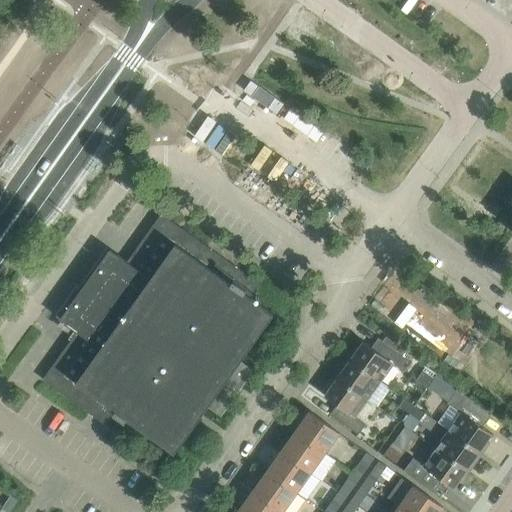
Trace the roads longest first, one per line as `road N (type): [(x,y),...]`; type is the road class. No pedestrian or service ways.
road 1 (residential): [(0,349),(135,168),(152,158),(192,163),(349,272)]
road 2 (tertiary): [(0,249),(187,0)]
road 3 (residential): [(181,511),(285,362),(337,311),(349,272)]
road 4 (tertiary): [(148,0),(127,51),(0,220)]
road 5 (unclassified): [(469,107),(316,0)]
road 6 (residential): [(137,511),(0,413)]
road 7 (residential): [(511,306),(390,219)]
road 8 (residential): [(390,219),(469,107)]
